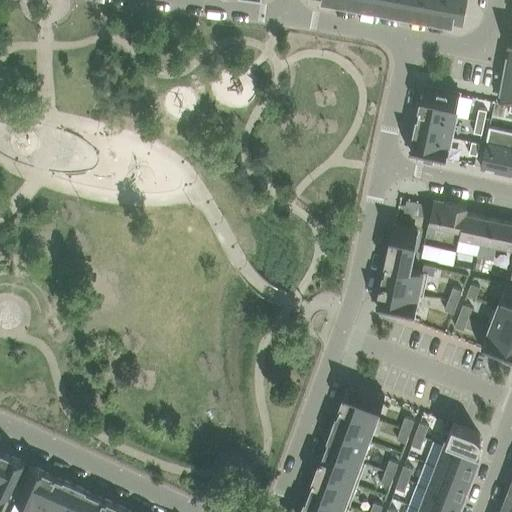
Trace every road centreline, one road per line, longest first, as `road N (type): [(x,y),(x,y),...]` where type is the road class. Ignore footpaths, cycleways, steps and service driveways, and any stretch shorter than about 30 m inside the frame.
road 1 (residential): [(0,420),(194,511)]
road 2 (residential): [(276,511),(340,331)]
road 3 (residential): [(511,391),(340,331)]
road 4 (residential): [(340,331),(371,241),(383,168)]
road 5 (residential): [(383,168),(410,35)]
road 6 (residential): [(383,168),(511,195)]
road 7 (residential): [(410,35),(282,14)]
